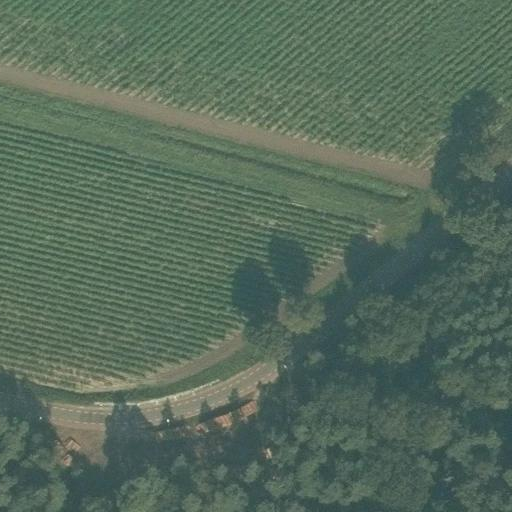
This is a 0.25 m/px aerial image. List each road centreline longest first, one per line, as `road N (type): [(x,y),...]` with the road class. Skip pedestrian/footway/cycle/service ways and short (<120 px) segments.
road 1 (tertiary): [(0,398),(96,420),(154,416),(249,384),(511,169)]
road 2 (track): [(251,415),(395,439),(511,445)]
road 3 (track): [(96,420),(143,444),(192,447),(221,439)]
